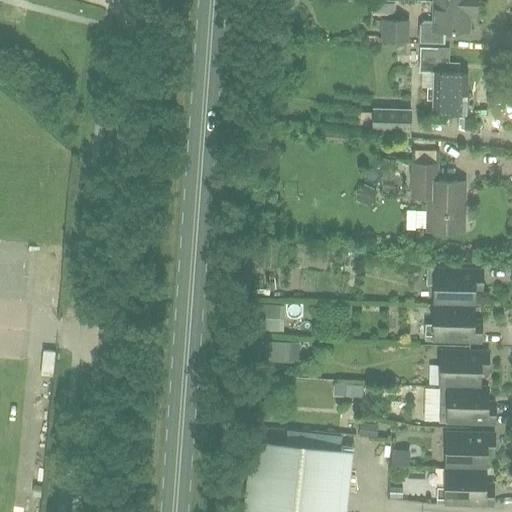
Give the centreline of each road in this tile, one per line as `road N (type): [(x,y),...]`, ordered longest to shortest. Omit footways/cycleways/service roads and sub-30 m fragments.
road 1 (tertiary): [(91,511),(141,0)]
road 2 (primary): [(171,511),(209,0)]
